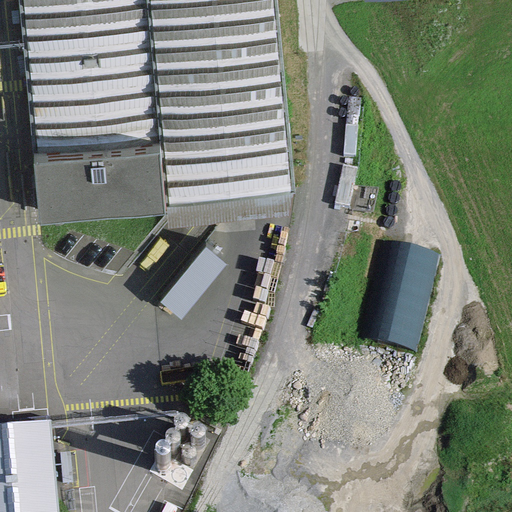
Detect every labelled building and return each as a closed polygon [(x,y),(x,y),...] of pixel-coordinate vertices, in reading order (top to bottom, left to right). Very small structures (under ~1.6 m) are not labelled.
[(18,0),(36,179),(38,210),(290,186),(271,0),(18,0)] [(358,184),(359,161),(346,160),(344,183),(358,184)] [(424,345),(441,244),(403,238),(395,288),(381,286),(373,336),(424,345)] [(207,245),(162,299),(180,313),(224,259),(207,245)] [(0,511),(55,511),(48,425),(43,432),(0,435),(0,511)]
